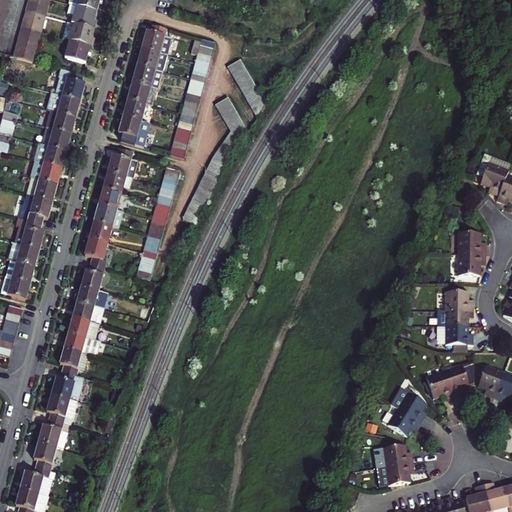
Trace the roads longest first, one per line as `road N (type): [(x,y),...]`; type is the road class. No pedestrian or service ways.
road 1 (residential): [(130,0),(25,388)]
road 2 (residential): [(359,502),(423,494),(471,463)]
road 3 (residential): [(511,231),(486,307),(511,335)]
